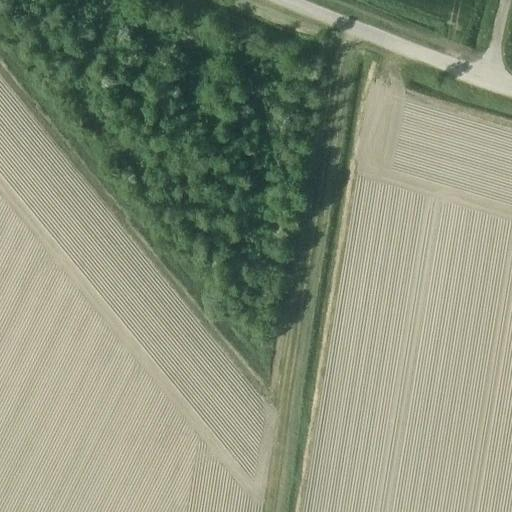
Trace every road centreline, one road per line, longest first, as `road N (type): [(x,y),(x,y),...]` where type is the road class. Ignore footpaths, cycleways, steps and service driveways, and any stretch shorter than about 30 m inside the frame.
road 1 (track): [(270,511),(345,28)]
road 2 (unclassified): [(511,86),(274,0)]
